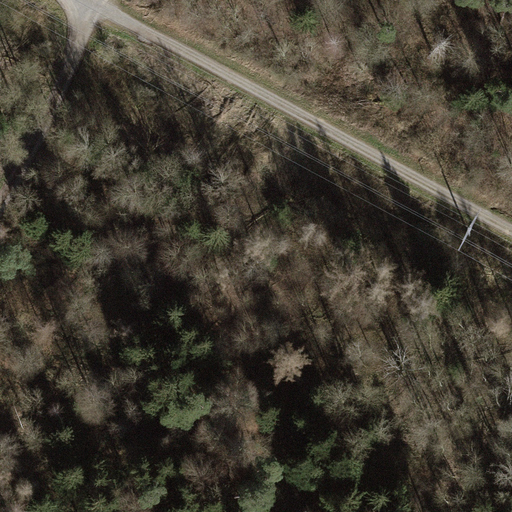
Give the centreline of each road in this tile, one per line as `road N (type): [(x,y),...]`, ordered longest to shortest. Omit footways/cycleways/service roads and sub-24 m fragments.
road 1 (track): [(511,228),(142,24),(86,4)]
road 2 (track): [(0,206),(57,100),(86,4)]
